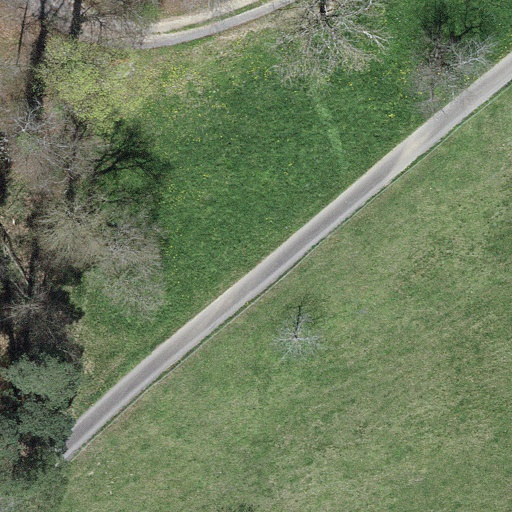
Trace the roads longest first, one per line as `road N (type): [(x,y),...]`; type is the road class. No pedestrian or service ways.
road 1 (track): [(511,73),(0,500)]
road 2 (track): [(46,0),(54,9),(169,40),(278,0)]
